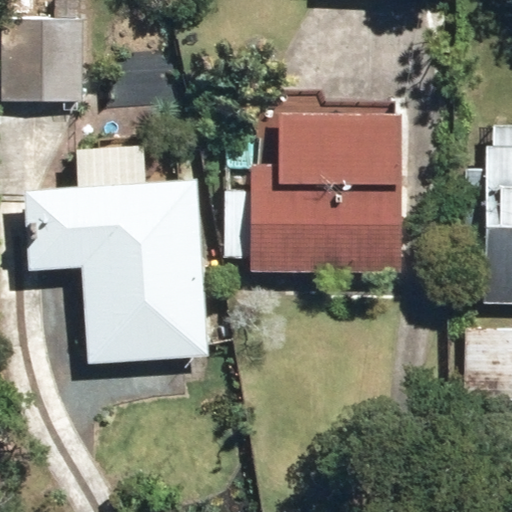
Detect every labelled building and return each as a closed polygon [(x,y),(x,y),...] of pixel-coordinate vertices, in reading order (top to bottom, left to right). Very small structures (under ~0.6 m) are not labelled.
[(14,102),(73,99),(70,21),(11,24),(14,102)] [(268,171),(235,171),(235,274),(270,274),(270,278),(392,276),(389,127),(267,129),(268,171)] [(511,136),(479,137),(480,307),(511,307),(511,136)] [(18,277),(78,275),(86,368),(196,358),(181,184),(14,192),(18,277)] [(511,333),(463,332),(461,401),(511,402),(511,333)]
